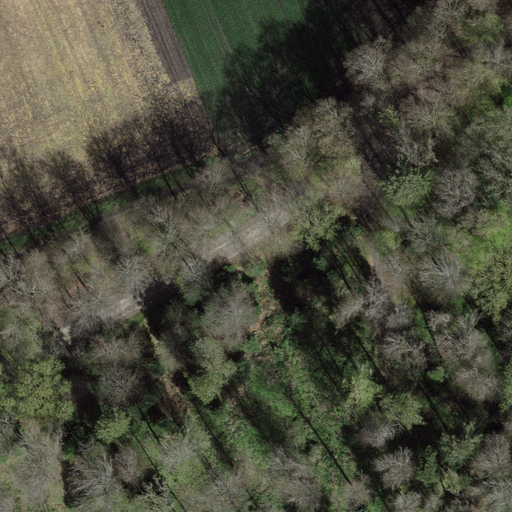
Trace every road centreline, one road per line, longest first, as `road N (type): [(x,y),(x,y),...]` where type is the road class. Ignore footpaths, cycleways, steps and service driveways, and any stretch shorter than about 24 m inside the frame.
road 1 (track): [(511,21),(291,207),(0,368)]
road 2 (track): [(0,291),(192,221),(340,129),(470,0)]
